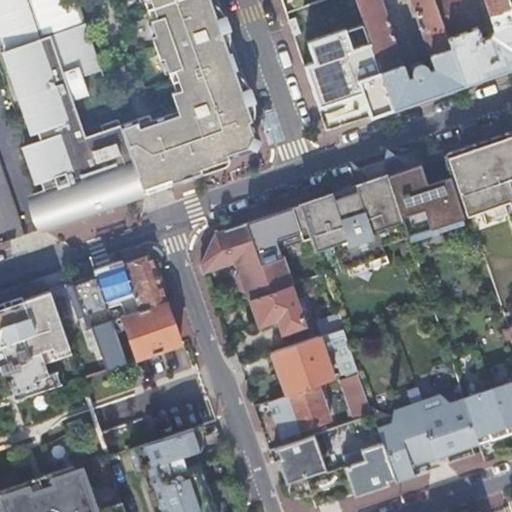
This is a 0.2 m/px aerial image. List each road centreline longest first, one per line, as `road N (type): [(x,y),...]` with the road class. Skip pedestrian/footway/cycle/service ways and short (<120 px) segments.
road 1 (residential): [(163,219),(267,511)]
road 2 (residential): [(511,102),(302,174)]
road 3 (residential): [(302,174),(238,0)]
road 4 (residential): [(163,219),(0,275)]
road 5 (residential): [(302,174),(163,219)]
road 6 (residential): [(397,511),(511,471)]
